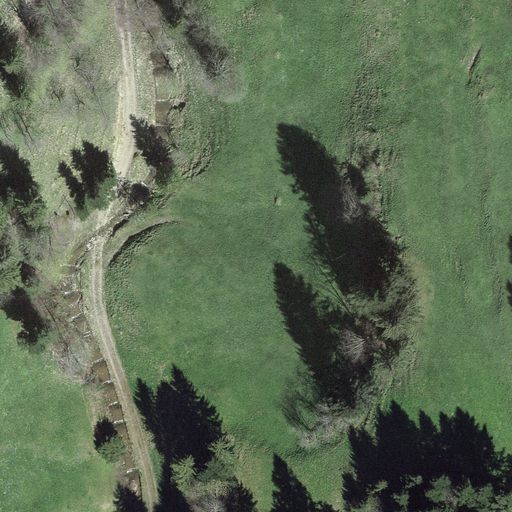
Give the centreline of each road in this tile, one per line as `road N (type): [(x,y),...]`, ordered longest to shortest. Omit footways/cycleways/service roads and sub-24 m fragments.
road 1 (track): [(209,236),(186,218),(155,220),(112,242),(97,264),(101,319),(147,464),(152,511)]
road 2 (track): [(122,0),(127,117),(95,275)]
